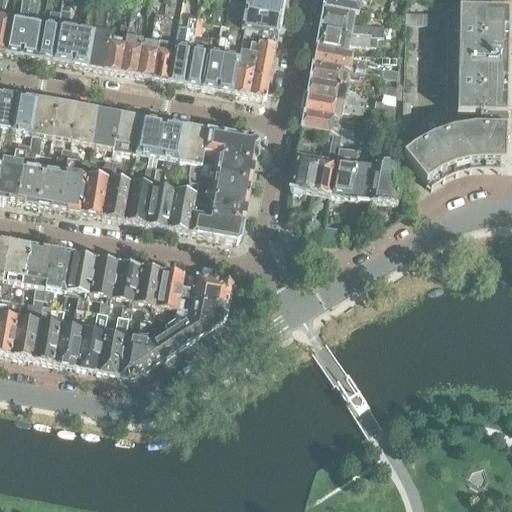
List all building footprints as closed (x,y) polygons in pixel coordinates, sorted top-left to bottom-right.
[(0,0),(0,57),(5,58),(11,22),(4,21),(7,0),(0,0)] [(30,0),(30,2),(21,61),(36,64),(42,28),(35,27),(39,0),(30,0)] [(270,5),(257,2),(250,1),(250,0),(247,0),(245,9),(217,4),(216,12),(229,14),(281,24),(284,7),(270,5)] [(326,0),(323,12),(355,18),(354,19),(358,19),(362,5),(371,7),(372,0),(326,0)] [(506,0),(497,0),(496,8),(505,9),(506,0)] [(21,61),(30,2),(22,1),(19,24),(11,22),(5,58),(21,61)] [(415,3),(407,2),(406,12),(414,12),(415,3)] [(72,70),(78,33),(68,31),(71,4),(70,4),(63,3),(62,3),(60,18),(52,66),(72,70)] [(423,12),(424,4),(415,3),(414,12),(423,12)] [(431,12),(432,5),(424,4),(423,12),(431,12)] [(88,73),(99,7),(89,5),(85,34),(78,33),(72,70),(88,73)] [(440,13),(441,5),(432,5),(431,12),(440,13)] [(104,76),(110,39),(104,37),(109,8),(99,7),(88,73),(104,76)] [(355,18),(323,12),(319,33),(369,42),(377,42),(383,42),(383,31),(353,29),(354,19),(355,18)] [(278,40),(281,24),(229,14),(227,25),(242,27),(241,34),(245,34),(261,37),(278,40)] [(505,169),(508,16),(449,15),(445,117),(435,117),(429,119),(424,123),(421,127),(419,133),(419,139),(421,148),(413,153),(403,160),(426,188),(430,194),(442,185),(455,180),(468,176),(482,175),(504,175),(505,169)] [(52,66),(60,18),(50,16),(48,29),(42,28),(36,64),(52,66)] [(110,39),(104,76),(120,79),(131,20),(131,17),(125,16),(123,27),(125,27),(124,30),(120,29),(118,41),(110,39)] [(413,28),(414,17),(405,17),(405,19),(405,27),(413,28)] [(421,28),(422,17),(414,17),(413,28),(421,28)] [(430,29),(431,17),(422,17),(421,28),(430,29)] [(439,18),(431,17),(430,29),(438,30),(439,18)] [(136,82),(143,46),(143,45),(142,44),(138,35),(140,22),(131,20),(129,31),(120,79),(136,82)] [(184,91),(197,23),(188,22),(184,43),(183,52),(175,51),(168,88),(184,91)] [(201,94),(210,43),(201,42),(204,25),(197,23),(184,91),(201,94)] [(150,47),(143,46),(136,82),(152,85),(163,25),(154,24),(152,35),(150,47)] [(168,88),(175,51),(167,49),(172,26),(163,25),(152,85),(168,88)] [(217,97),(229,31),(220,30),(218,45),(210,43),(201,94),(217,97)] [(241,34),(229,31),(217,97),(233,100),(245,34),(241,34)] [(319,33),(315,53),(347,58),(348,58),(349,49),(370,51),(377,52),(377,42),(369,42),(319,33)] [(245,34),(233,100),(249,103),(261,37),(245,34)] [(278,40),(261,37),(249,103),(261,105),(266,102),(278,40)] [(347,58),(315,53),(313,69),(364,78),(364,79),(383,83),(383,82),(384,73),(351,67),(353,59),(348,58),(347,58)] [(313,69),(310,85),(347,91),(348,84),(359,85),(359,81),(363,82),(364,79),(364,78),(313,69)] [(397,75),(384,73),(383,82),(397,85),(397,75)] [(310,85),(307,101),(353,109),(358,110),(359,106),(355,106),(355,101),(346,100),(347,91),(310,85)] [(383,98),(395,100),(397,91),(385,89),(383,98)] [(11,134),(17,100),(0,97),(0,144),(2,132),(11,134)] [(17,100),(11,134),(11,137),(31,140),(31,139),(38,104),(17,100)] [(307,101),(304,117),(341,124),(343,116),(362,120),(364,111),(358,110),(353,109),(307,101)] [(29,150),(28,156),(35,157),(35,158),(39,159),(41,152),(40,152),(41,142),(51,144),(57,107),(38,104),(31,139),(31,140),(29,150)] [(387,116),(394,117),(394,109),(375,105),(374,113),(387,116)] [(70,147),(77,110),(57,107),(51,144),(70,147)] [(89,151),(96,114),(77,110),(70,147),(89,151)] [(112,155),(119,118),(96,114),(89,151),(112,155)] [(394,117),(387,116),(383,132),(390,133),(393,133),(394,117)] [(341,124),(304,117),(301,133),(332,139),(337,140),(340,141),(353,141),(354,134),(340,131),(341,124)] [(135,159),(141,122),(119,118),(112,155),(135,159)] [(156,163),(163,126),(141,122),(135,159),(156,163)] [(163,126),(156,163),(155,173),(162,174),(164,164),(179,167),(185,130),(163,126)] [(198,181),(199,175),(203,155),(207,134),(185,130),(179,167),(179,166),(191,168),(188,179),(198,181)] [(378,132),(378,144),(378,149),(389,150),(390,133),(383,132),(378,132)] [(254,142),(207,134),(203,155),(255,164),(257,147),(254,142)] [(320,158),(312,201),(328,203),(340,141),(337,140),(332,139),(327,165),(320,164),(320,158)] [(354,174),(355,169),(359,142),(353,141),(340,141),(328,203),(341,205),(349,206),(351,195),(349,195),(351,184),(355,185),(356,175),(354,174)] [(369,208),(375,171),(365,169),(366,152),(378,153),(378,149),(378,144),(359,142),(355,169),(354,174),(356,175),(355,185),(351,184),(349,195),(351,195),(349,206),(369,208)] [(20,148),(18,154),(26,156),(28,156),(29,150),(20,148)] [(312,201),(320,158),(313,157),(314,151),(298,148),(289,197),(291,201),(299,202),(303,199),(312,201)] [(69,163),(70,157),(70,154),(62,153),(60,162),(69,163)] [(0,205),(17,208),(26,156),(18,154),(15,154),(13,167),(3,165),(0,181),(0,205)] [(203,155),(199,175),(251,185),(255,164),(203,155)] [(38,212),(45,172),(33,170),(35,158),(35,157),(28,156),(26,156),(17,208),(38,212)] [(59,216),(69,163),(60,162),(57,161),(55,174),(45,172),(38,212),(59,216)] [(69,163),(59,216),(80,219),(87,180),(76,178),(78,165),(69,163)] [(398,193),(394,168),(376,165),(375,171),(369,208),(397,210),(398,193)] [(102,223),(111,172),(103,170),(102,170),(100,182),(87,180),(80,219),(102,223)] [(145,231),(155,173),(146,171),(143,190),(130,188),(123,227),(145,231)] [(120,174),(111,172),(102,223),(123,227),(130,188),(118,185),(120,174)] [(162,174),(155,173),(145,231),(167,235),(174,196),(162,194),(165,176),(162,176),(162,174)] [(197,187),(195,196),(247,205),(251,185),(199,175),(198,181),(197,187)] [(194,199),(195,196),(197,187),(198,181),(188,179),(188,180),(189,180),(186,198),(174,196),(167,235),(188,239),(192,216),(195,199),(194,199)] [(244,226),(247,205),(195,196),(194,199),(195,199),(192,216),(196,217),(198,209),(210,211),(209,220),(244,226)] [(240,244),(244,226),(209,220),(207,226),(195,224),(196,217),(192,216),(188,239),(235,248),(240,245),(240,244)] [(0,246),(0,304),(0,303),(10,248),(0,246)] [(10,248),(0,303),(9,305),(12,290),(24,292),(31,252),(10,248)] [(31,252),(24,292),(35,294),(32,309),(42,311),(42,305),(43,306),(52,256),(31,252)] [(52,256),(43,306),(53,307),(54,297),(66,299),(66,297),(73,259),(52,256)] [(73,259),(66,297),(78,299),(76,314),(85,316),(88,302),(95,263),(73,259)] [(111,304),(117,267),(95,263),(88,302),(101,305),(99,319),(107,320),(108,320),(111,305),(110,305),(111,304)] [(139,271),(117,267),(111,304),(111,305),(122,307),(120,322),(127,324),(130,324),(133,309),(139,271)] [(139,271),(133,309),(145,311),(143,326),(142,326),(150,328),(153,328),(155,313),(155,312),(162,275),(139,271)] [(184,279),(162,275),(155,312),(155,313),(176,317),(177,317),(180,303),(184,279)] [(228,287),(184,279),(180,303),(228,311),(231,293),(228,287)] [(19,323),(18,323),(7,321),(8,311),(11,312),(13,306),(9,305),(0,303),(0,304),(2,305),(1,309),(0,308),(0,360),(12,362),(19,323)] [(177,317),(176,317),(175,323),(177,324),(176,325),(185,326),(196,343),(222,326),(226,321),(228,311),(192,305),(180,303),(177,317)] [(33,366),(43,311),(42,311),(32,309),(27,308),(26,316),(32,317),(31,321),(19,319),(18,323),(19,323),(12,362),(33,366)] [(54,370),(61,327),(49,325),(51,312),(43,311),(33,366),(54,370)] [(150,328),(147,346),(146,346),(144,355),(154,370),(196,343),(185,326),(176,325),(177,324),(175,323),(176,317),(155,313),(153,328),(150,328)] [(82,330),(83,330),(85,316),(76,314),(73,328),(61,326),(61,327),(54,370),(74,374),(82,330)] [(82,330),(74,374),(95,377),(103,333),(104,333),(107,320),(99,319),(97,318),(94,332),(83,330),(82,330)] [(115,335),(104,333),(103,333),(95,377),(116,381),(123,342),(124,342),(127,324),(120,322),(118,322),(115,335)] [(137,344),(124,342),(123,342),(116,381),(129,384),(135,382),(154,370),(144,355),(146,346),(147,346),(150,328),(142,326),(143,326),(140,326),(137,344)]
